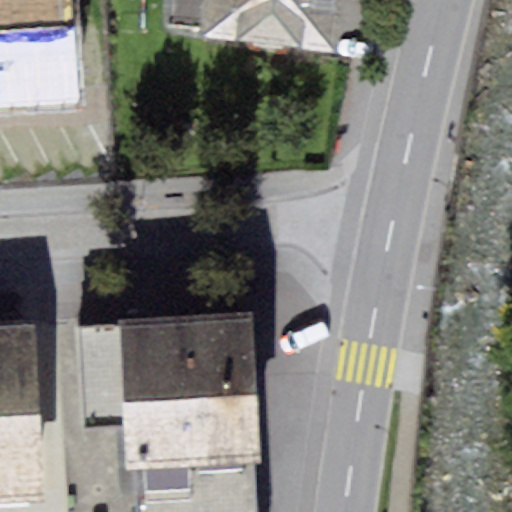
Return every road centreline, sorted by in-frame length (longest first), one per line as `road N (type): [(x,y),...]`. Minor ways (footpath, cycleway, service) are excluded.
road 1 (residential): [(393,219),(0,241)]
road 2 (primary): [(346,511),(393,219)]
road 3 (primary): [(393,219),(445,0)]
